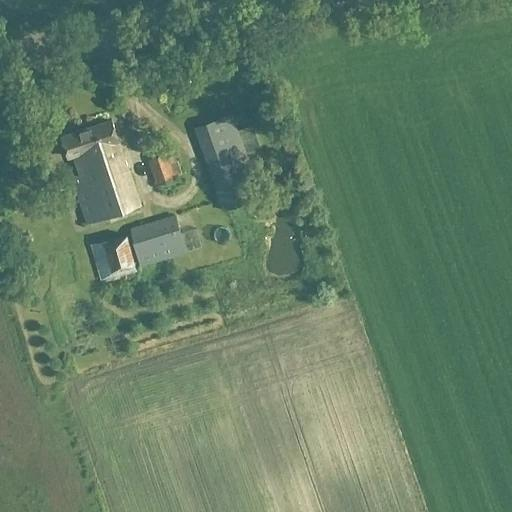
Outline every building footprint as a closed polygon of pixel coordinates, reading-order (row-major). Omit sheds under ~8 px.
[(191,128),(219,211),(257,198),(229,115),(191,128)] [(109,121),(84,130),(59,138),(66,159),(71,157),(78,178),(70,181),(84,223),(137,206),(116,142),(109,121)] [(172,150),(161,153),(162,156),(146,161),(154,186),(175,181),(174,175),(180,174),(172,150)] [(50,182),(44,162),(24,168),(30,189),(50,182)] [(127,230),(139,267),(184,252),(172,215),(127,230)] [(98,279),(134,268),(127,233),(89,246),(98,279)]
